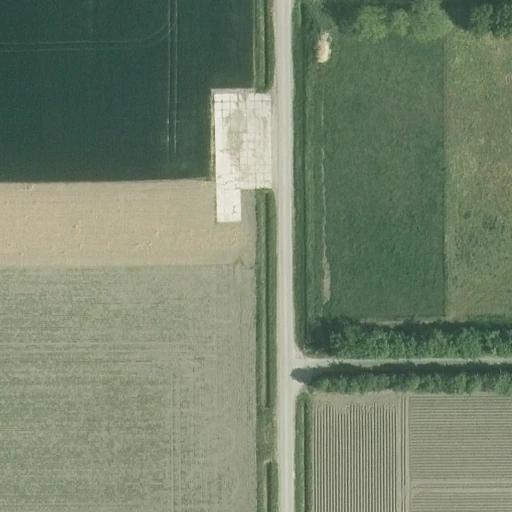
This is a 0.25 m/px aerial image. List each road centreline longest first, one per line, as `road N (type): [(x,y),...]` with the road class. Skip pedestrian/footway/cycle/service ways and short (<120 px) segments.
road 1 (unclassified): [(279,511),(276,0)]
road 2 (unknown): [(276,366),(511,361)]
